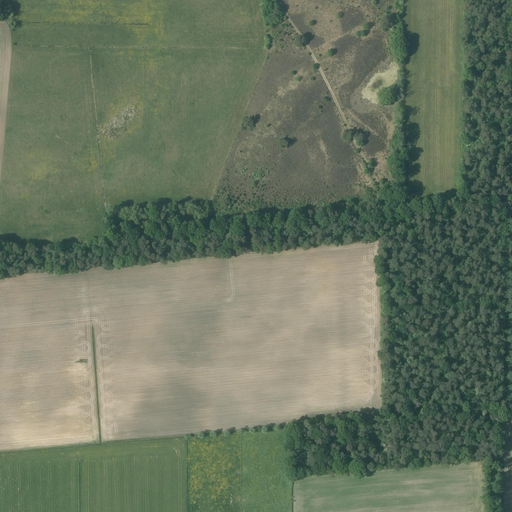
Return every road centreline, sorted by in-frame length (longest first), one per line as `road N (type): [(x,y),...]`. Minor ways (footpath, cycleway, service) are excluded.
road 1 (track): [(390,211),(31,244),(0,239)]
road 2 (track): [(276,0),(390,211)]
road 3 (track): [(503,199),(506,401)]
road 4 (track): [(390,211),(511,199)]
